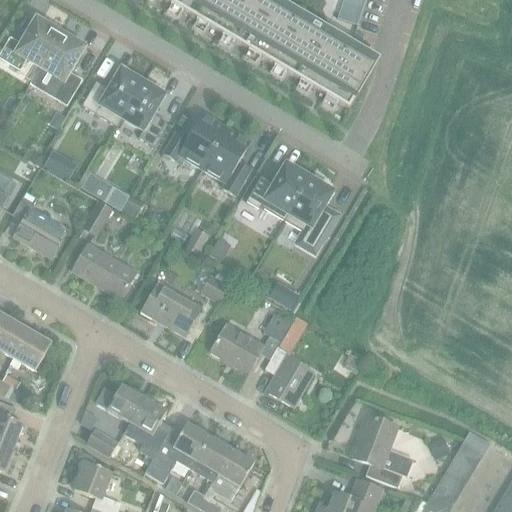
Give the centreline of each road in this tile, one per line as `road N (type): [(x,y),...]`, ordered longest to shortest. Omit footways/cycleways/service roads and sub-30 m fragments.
road 1 (residential): [(76,0),(362,170)]
road 2 (residential): [(272,511),(290,463),(280,437),(96,335)]
road 3 (residential): [(26,511),(96,335)]
